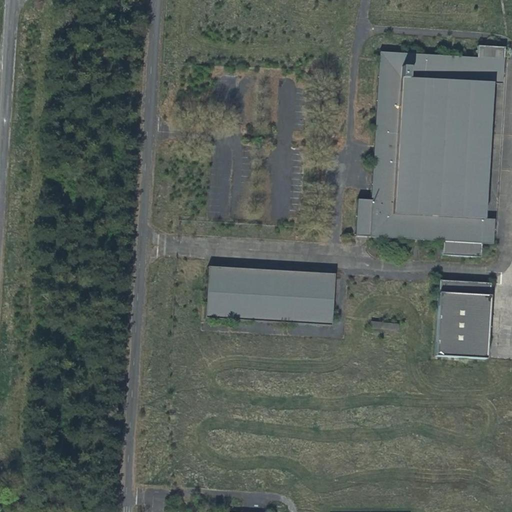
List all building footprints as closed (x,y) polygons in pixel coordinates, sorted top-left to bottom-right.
[(474,61),(377,55),(368,204),(366,239),(441,244),(479,246),(490,247),(492,222),(483,222),(491,86),(499,87),(501,49),(475,47),(474,61)] [(353,238),(366,239),(368,204),(355,203),(353,238)] [(478,259),(479,246),(441,244),(440,257),(478,259)] [(203,321),(327,329),(330,278),(206,271),(203,321)] [(437,284),(436,297),(486,300),(487,287),(437,284)] [(486,300),(436,297),(433,360),(483,363),(486,300)]
